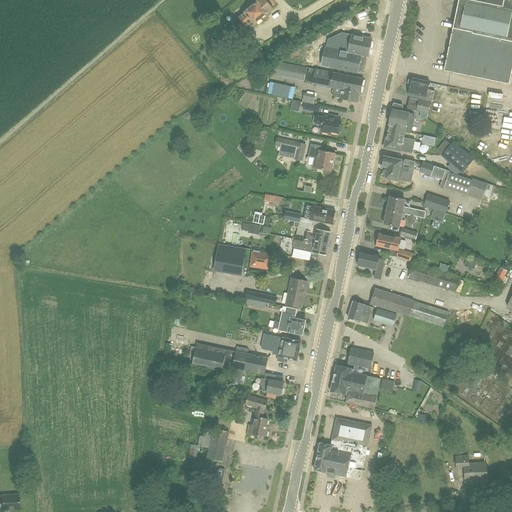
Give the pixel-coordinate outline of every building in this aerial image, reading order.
[(252,4),(244,10),(230,22),(239,32),(245,27),(245,28),(249,23),(253,21),(255,24),(273,8),(265,0),(259,0),(253,5),(252,4)] [(322,63),(322,65),(357,73),(358,72),(365,73),(372,39),(352,35),(353,30),(343,28),(343,29),(342,33),(341,33),(328,39),(326,48),(325,48),(324,53),(322,63)] [(314,51),(305,50),(304,57),(313,59),(314,51)] [(313,83),(313,84),(334,88),(332,95),(336,97),(358,102),(360,93),(361,93),(364,79),(316,69),(316,70),(309,68),(306,82),(313,83)] [(270,85),(270,92),(277,92),(277,96),(291,96),(291,99),(299,100),(299,86),(270,85)] [(431,102),(419,100),(417,111),(429,114),(431,102)] [(304,102),(303,109),(319,112),(321,105),(304,102)] [(405,129),(412,131),(415,117),(412,114),(409,113),(409,112),(402,110),(403,105),(395,102),(389,125),(405,129)] [(341,126),(342,123),(335,122),(336,118),(329,117),(329,119),(324,118),(324,119),(317,117),(316,123),(323,125),(321,132),(329,134),(330,132),(339,134),(340,131),(341,132),(343,126),(341,126)] [(403,137),(405,132),(405,129),(389,125),(383,148),(412,153),(415,140),(403,137)] [(255,136),(249,135),(247,141),(253,143),(255,136)] [(296,150),(294,159),(303,161),(306,148),(306,144),(298,142),(282,139),(276,138),(275,146),(296,150)] [(447,141),(439,151),(443,154),(442,156),(462,173),(474,159),(454,142),(451,145),(447,141)] [(331,172),(335,154),(320,151),(321,147),(312,145),(309,156),(314,158),(312,168),(316,169),(317,168),(324,170),(323,173),(329,174),(330,171),(331,172)] [(422,165),(415,164),(415,162),(404,159),(404,160),(384,156),(384,157),(382,156),(381,163),(383,164),(382,167),(385,168),(383,176),(401,179),(401,178),(411,180),(414,170),(420,171),(420,172),(442,180),(439,187),(440,188),(443,189),(444,187),(483,200),(488,184),(473,178),(472,180),(450,173),(449,173),(450,172),(424,162),(422,165)] [(446,213),(450,201),(428,194),(425,206),(435,209),(433,215),(444,218),(446,213)] [(409,209),(404,208),(405,200),(391,197),(390,199),(388,198),(387,204),(389,204),(387,211),(402,214),(407,215),(416,217),(417,210),(409,209)] [(311,220),(312,220),(333,225),(336,211),(314,206),(311,220)] [(285,211),(284,219),(295,221),(295,223),(311,226),(312,220),(311,220),(301,218),(301,214),(285,211)] [(399,227),(402,214),(387,211),(386,217),(384,216),(383,222),(385,222),(385,224),(399,227)] [(263,225),(265,216),(262,215),(262,213),(255,212),(252,222),(263,225)] [(415,224),(416,217),(407,215),(406,222),(415,224)] [(259,234),(260,225),(250,224),(249,232),(259,234)] [(419,232),(402,228),(400,235),(416,241),(419,232)] [(328,244),(331,233),(317,230),(315,238),(310,236),(311,232),(305,231),(304,235),(296,234),(295,239),(304,241),(304,240),(328,244)] [(379,234),(377,246),(391,249),(389,255),(396,257),(396,258),(407,261),(409,262),(412,254),(399,250),(399,249),(401,239),(379,234)] [(326,255),(328,244),(304,240),(304,241),(295,239),(293,248),(294,248),(311,252),(312,252),(326,255)] [(242,276),(246,250),(219,245),(216,262),(214,270),(214,271),(242,276)] [(294,248),(292,257),(310,260),(311,252),(294,248)] [(253,252),(250,265),(270,269),(272,256),(261,254),(261,252),(255,251),(254,253),(253,252)] [(381,280),(385,260),(379,258),(379,256),(361,252),(358,266),(358,267),(359,269),(363,269),(365,268),(376,270),(374,278),(381,280)] [(464,266),(474,269),(477,262),(466,258),(464,266)] [(455,292),(460,277),(414,263),(409,278),(455,292)] [(507,271),(500,267),(494,280),(501,283),(507,271)] [(308,282),(292,278),(286,305),(302,308),(308,282)] [(444,328),(450,311),(377,289),(375,290),(370,304),(410,316),(409,317),(444,328)] [(260,301),(267,303),(268,296),(262,294),(247,291),(245,299),(260,302),(260,301)] [(348,318),(368,324),(373,308),(365,305),(353,301),(348,318)] [(296,318),(297,309),(287,307),(286,311),(283,311),(279,331),(303,336),(306,320),(296,318)] [(374,321),(394,327),(397,315),(378,309),(374,321)] [(298,360),(302,341),(266,334),(265,343),(274,345),(272,353),(280,355),(279,360),(288,362),(288,358),(298,360)] [(268,358),(247,354),(248,349),(237,347),(236,352),(197,344),(192,366),(232,374),(233,368),(264,375),(268,358)] [(374,409),(378,388),(380,378),(357,373),(359,366),(371,368),(374,353),(352,348),(348,364),(355,365),(354,369),(336,365),(331,391),(348,394),(346,403),(374,409)] [(241,384),(244,371),(233,369),(230,382),(241,384)] [(380,389),(392,391),(394,381),(382,378),(380,389)] [(281,395),(284,382),(270,379),(268,392),(277,394),(281,395)] [(250,425),(248,433),(264,437),(268,419),(263,417),(265,410),(266,410),(268,400),(248,395),(246,405),(258,408),(256,416),(255,415),(253,425),(250,425)] [(236,406),(244,408),(246,401),(239,398),(236,406)] [(428,416),(420,414),(418,420),(426,422),(428,416)] [(347,478),(349,466),(363,469),(373,427),(337,419),(332,446),(320,443),(314,471),(347,478)] [(199,456),(207,458),(213,428),(206,427),(204,436),(200,436),(198,446),(190,445),(188,457),(196,458),(198,446),(201,447),(199,456)] [(213,428),(207,458),(223,461),(229,432),(213,428)] [(487,482),(486,464),(469,464),(469,456),(456,457),(457,470),(464,470),(465,482),(487,482)] [(223,481),(225,470),(220,469),(219,471),(217,470),(216,477),(218,478),(217,480),(223,481)] [(19,510),(18,495),(2,496),(0,496),(0,502),(2,502),(3,511),(19,510)]
